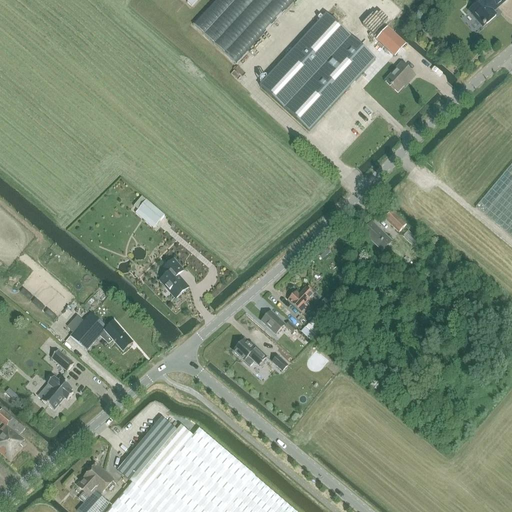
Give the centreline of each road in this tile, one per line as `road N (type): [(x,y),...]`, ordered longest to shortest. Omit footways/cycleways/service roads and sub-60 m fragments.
road 1 (tertiary): [(511,51),(177,356)]
road 2 (unknown): [(360,194),(250,86),(262,48),(304,0)]
road 3 (tertiary): [(363,511),(177,356)]
road 4 (tertiary): [(177,356),(0,505)]
